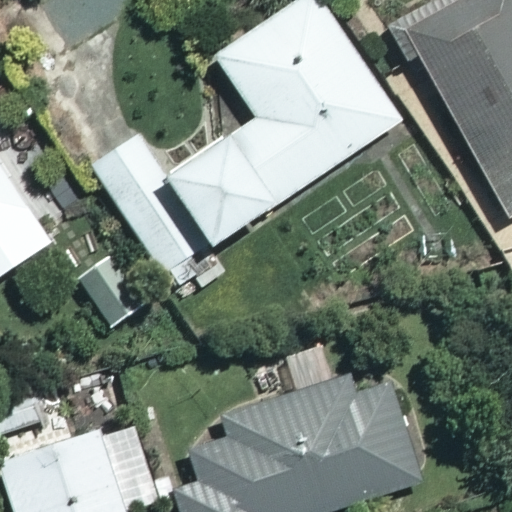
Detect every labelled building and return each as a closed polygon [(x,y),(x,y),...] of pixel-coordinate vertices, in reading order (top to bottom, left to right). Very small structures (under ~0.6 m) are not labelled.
[(395,119),(318,0),(290,0),(212,51),(253,114),(162,172),(207,241),(395,119)] [(511,0),(444,0),(402,23),(504,215),(511,211),(511,0)] [(88,166),(167,273),(193,255),(144,189),(162,175),(131,134),(88,166)] [(0,269),(44,239),(0,173),(0,269)] [(397,244),(383,193),(341,204),(356,256),(397,244)] [(381,367),(183,428),(198,478),(172,486),(180,511),(316,511),(416,482),(381,367)] [(49,445),(41,421),(0,435),(0,462),(17,511),(122,511),(122,510),(158,497),(129,417),(49,445)]
